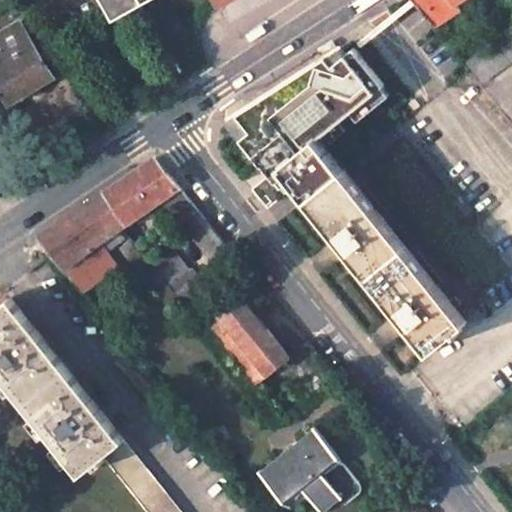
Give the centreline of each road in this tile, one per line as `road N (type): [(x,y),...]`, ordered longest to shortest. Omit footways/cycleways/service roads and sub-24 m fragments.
road 1 (unclassified): [(170,119),(481,511)]
road 2 (unknown): [(364,0),(511,199)]
road 3 (primary): [(351,0),(170,119)]
road 4 (primary): [(170,119),(0,234)]
